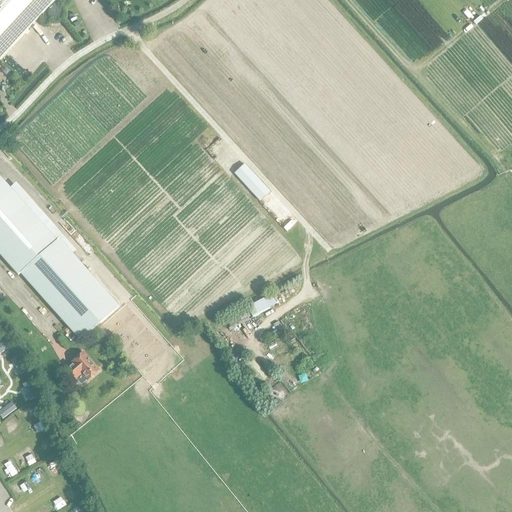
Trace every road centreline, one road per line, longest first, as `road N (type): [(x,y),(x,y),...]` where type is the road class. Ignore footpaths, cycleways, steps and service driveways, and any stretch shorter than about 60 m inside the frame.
road 1 (track): [(328,249),(126,30)]
road 2 (unclassified): [(0,126),(60,67),(126,30)]
